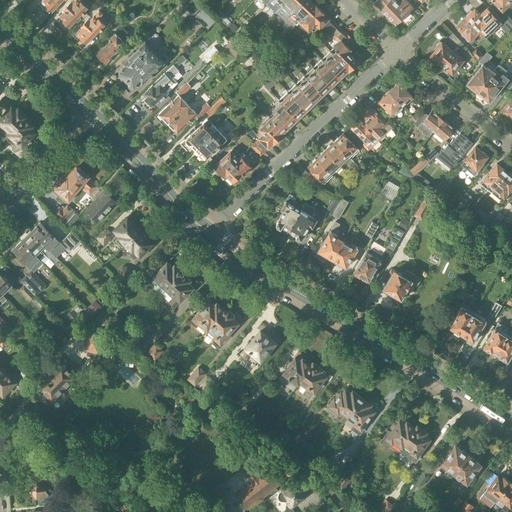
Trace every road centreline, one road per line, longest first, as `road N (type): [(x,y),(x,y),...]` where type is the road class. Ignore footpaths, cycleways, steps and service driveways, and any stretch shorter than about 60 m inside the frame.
road 1 (secondary): [(200,232),(511,425)]
road 2 (secondary): [(511,418),(211,230)]
road 3 (residential): [(211,230),(396,50)]
road 4 (secondary): [(211,230),(88,106)]
road 5 (secondary): [(83,112),(200,232)]
road 6 (residential): [(396,50),(511,147)]
road 7 (residential): [(0,211),(79,117)]
